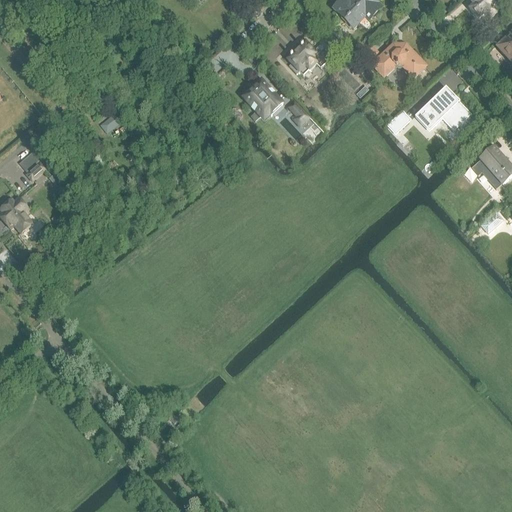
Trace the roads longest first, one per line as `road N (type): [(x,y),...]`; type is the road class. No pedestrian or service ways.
road 1 (track): [(511,442),(358,271),(235,386),(217,366),(119,335),(78,326),(60,339)]
road 2 (track): [(58,377),(174,511)]
road 3 (residential): [(511,114),(413,0)]
